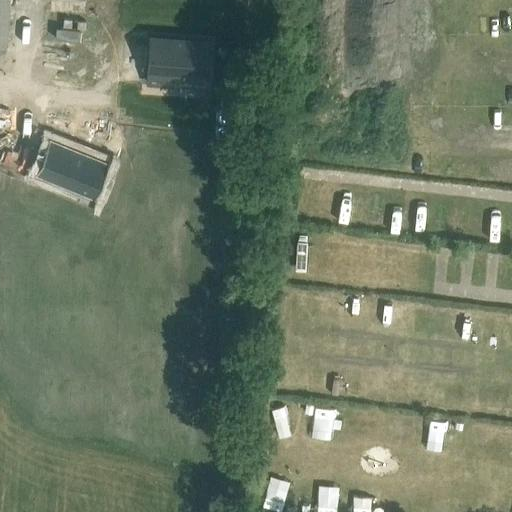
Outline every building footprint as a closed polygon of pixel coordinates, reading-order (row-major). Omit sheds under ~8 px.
[(37,75),(88,82),(98,8),(47,2),(37,75)] [(207,74),(208,39),(182,39),(151,38),(150,73),(179,74),(207,74)] [(0,120),(8,122),(10,102),(0,100),(0,120)] [(48,147),(35,181),(94,205),(108,171),(48,147)] [(163,371),(162,360),(143,361),(144,372),(163,371)] [(139,375),(138,385),(156,387),(157,377),(139,375)] [(43,425),(43,416),(50,416),(51,400),(28,399),(27,424),(43,425)] [(71,431),(96,434),(98,415),(73,412),(71,431)] [(373,463),(374,476),(394,476),(394,463),(373,463)]
